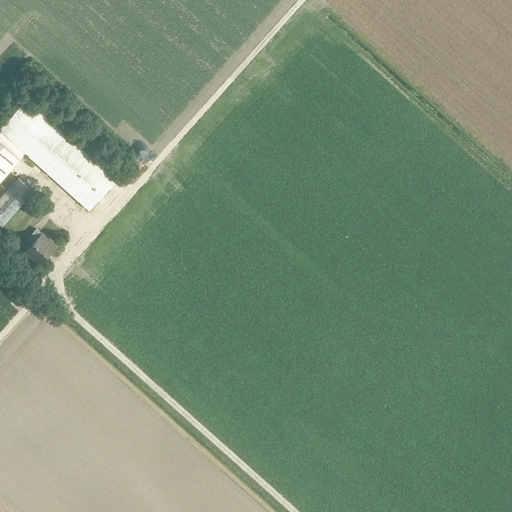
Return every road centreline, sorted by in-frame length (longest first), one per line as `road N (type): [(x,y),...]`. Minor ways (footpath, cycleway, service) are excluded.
road 1 (track): [(0,336),(300,0)]
road 2 (track): [(294,511),(44,287)]
